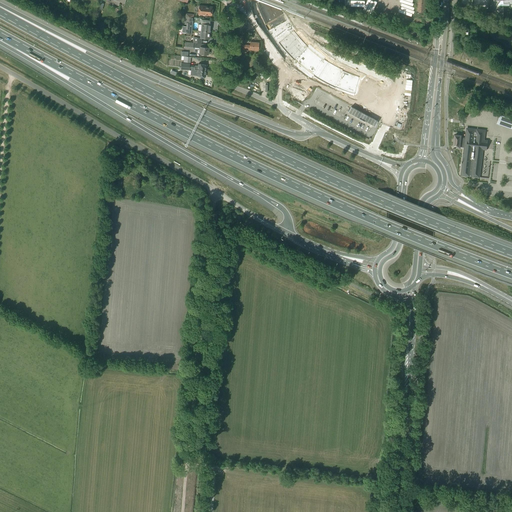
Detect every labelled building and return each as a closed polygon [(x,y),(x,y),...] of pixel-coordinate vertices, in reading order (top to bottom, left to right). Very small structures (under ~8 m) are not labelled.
[(433,28),(435,1),(426,0),(416,0),(416,13),(417,13),(417,14),(420,14),(420,13),(421,13),(421,18),(425,19),(424,28),(433,28)] [(211,15),(212,7),(199,6),(198,15),(208,16),(208,15),(211,15)] [(106,26),(104,31),(112,35),(114,31),(106,26)] [(210,32),(201,31),(198,31),(197,37),(193,37),(193,42),(201,43),(201,38),(209,39),(210,32)] [(258,50),(259,43),(250,42),(250,45),(242,45),(241,46),(243,46),(242,52),(246,52),(246,49),(249,49),(249,50),(258,50)] [(208,55),(208,48),(205,47),(205,44),(185,43),(184,48),(200,50),(199,54),(208,55)] [(378,127),(380,122),(347,105),(345,109),(378,127)] [(511,118),(500,114),(496,124),(511,129),(511,118)] [(461,136),(455,135),(454,147),(460,147),(460,146),(465,147),(461,175),(469,176),(469,174),(472,174),(471,176),(479,177),(485,131),(477,130),(477,131),(475,131),(475,129),(467,128),(466,139),(461,138),(461,136)]
